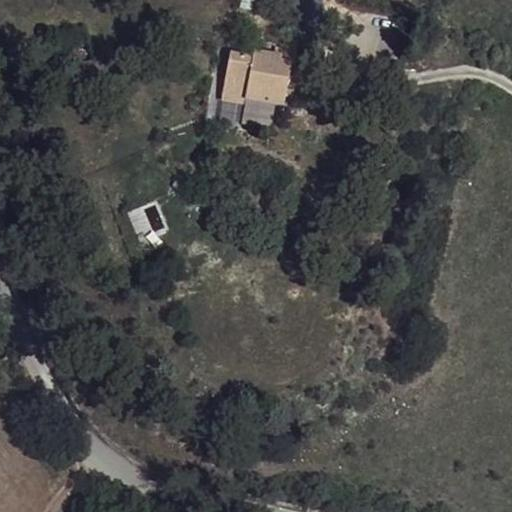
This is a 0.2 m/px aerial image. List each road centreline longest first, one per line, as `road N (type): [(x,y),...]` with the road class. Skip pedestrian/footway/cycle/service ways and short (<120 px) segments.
road 1 (tertiary): [(0,282),(81,465)]
road 2 (tertiary): [(81,465),(270,511)]
